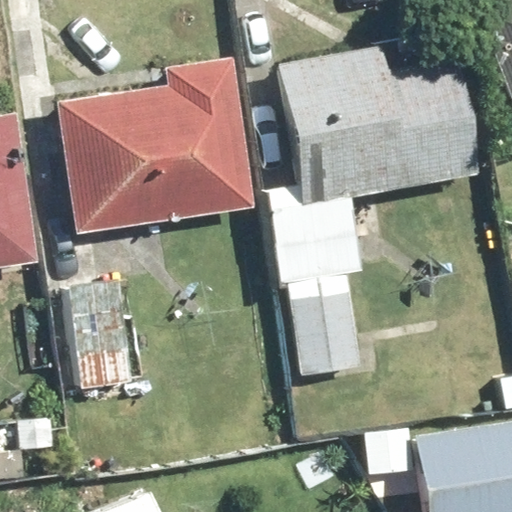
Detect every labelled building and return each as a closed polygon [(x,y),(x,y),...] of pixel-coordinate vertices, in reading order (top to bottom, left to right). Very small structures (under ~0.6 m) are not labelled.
[(511,0),(481,0),(456,9),(501,138),(511,134),(511,0)] [(266,60),(288,201),(459,174),(437,33),(266,60)] [(43,81),(60,231),(219,213),(203,63),(43,81)] [(0,267),(11,267),(0,144),(0,267)] [(331,268),(277,280),(296,369),(350,357),(331,268)] [(109,291),(54,296),(61,395),(117,390),(109,291)] [(409,511),(511,511),(511,422),(509,424),(404,431),(409,511)]
